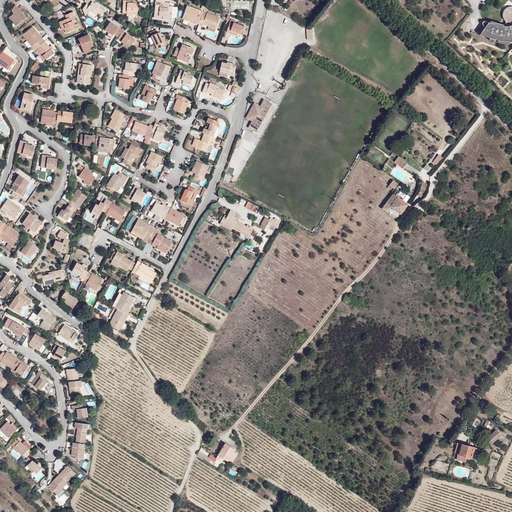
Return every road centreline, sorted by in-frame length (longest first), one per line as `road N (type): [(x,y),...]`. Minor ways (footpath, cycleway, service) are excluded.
road 1 (residential): [(252,57),(209,195),(130,344)]
road 2 (unclassified): [(0,188),(16,129),(6,108),(26,59),(0,22)]
road 3 (primary): [(511,123),(380,0)]
